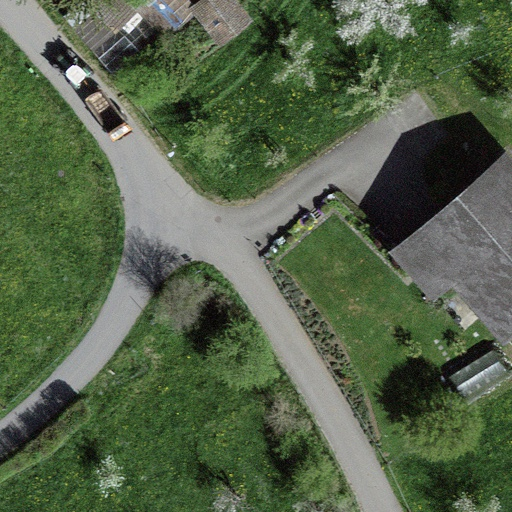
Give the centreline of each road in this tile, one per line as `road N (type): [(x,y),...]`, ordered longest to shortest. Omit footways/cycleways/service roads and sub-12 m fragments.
road 1 (unclassified): [(147,180),(207,237),(348,443),(380,511)]
road 2 (residential): [(0,3),(147,180)]
road 3 (residential): [(147,180),(112,290),(89,330)]
road 4 (unclassified): [(89,330),(49,380),(0,421)]
